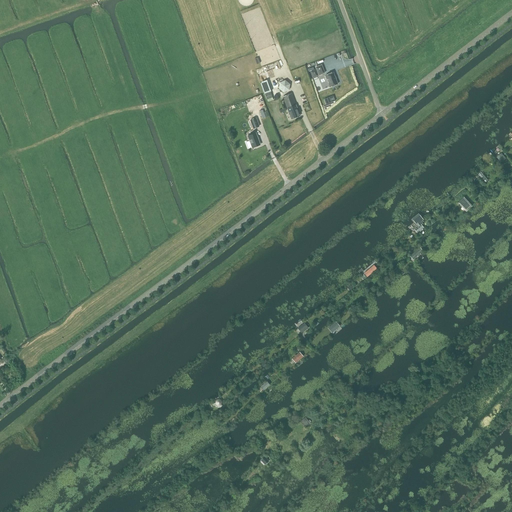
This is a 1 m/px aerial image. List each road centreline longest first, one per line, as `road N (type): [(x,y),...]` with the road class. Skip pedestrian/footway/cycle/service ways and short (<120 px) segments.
road 1 (tertiary): [(0,405),(383,114)]
road 2 (tertiary): [(383,114),(511,13)]
road 3 (unclassified): [(383,114),(340,0)]
